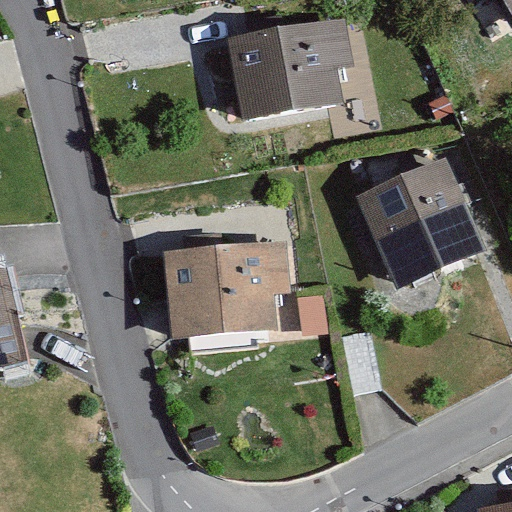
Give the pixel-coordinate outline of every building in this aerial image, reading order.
[(511,0),(486,0),(510,44),(511,43),(511,0)] [(341,27),(222,46),(235,126),(333,110),(327,77),(349,73),(341,27)] [(438,173),(347,212),(385,301),(476,262),(438,173)] [(283,250),(153,257),(158,348),(272,342),(270,302),(285,301),(283,250)] [(0,378),(17,374),(0,304),(0,378)]
